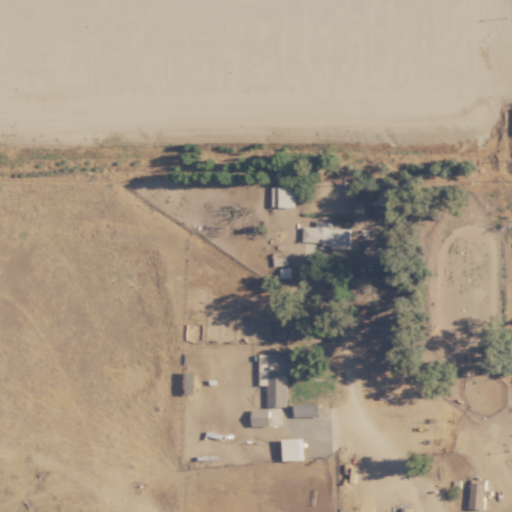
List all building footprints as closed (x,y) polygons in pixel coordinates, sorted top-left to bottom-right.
[(277,206),(294,206),(295,188),(278,187),(277,206)] [(330,228),(331,222),(315,222),(314,227),(303,226),(302,245),(348,246),(349,228),(330,228)] [(258,385),(266,385),(266,406),(286,406),(287,370),(292,371),(292,354),(259,353),(258,385)] [(268,409),(251,409),(251,426),(269,425),(268,409)] [(300,438),(282,439),(283,461),(300,460),(300,438)] [(469,508),(484,509),(485,480),(469,480),(469,508)]
